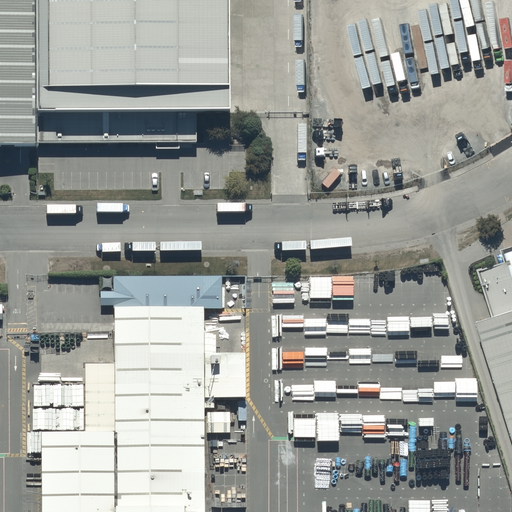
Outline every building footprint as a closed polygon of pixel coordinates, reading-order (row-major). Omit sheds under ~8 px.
[(0,0),(0,157),(52,156),(55,127),(231,131),(230,0),(0,0)] [(511,261),(479,272),(492,318),(477,323),(511,438),(511,261)] [(219,276),(114,278),(114,292),(100,292),(100,306),(220,305),(219,276)] [(38,433),(38,511),(201,511),(201,399),(243,398),(242,353),(201,354),(200,306),(114,307),(114,363),(104,363),(104,384),(115,384),(115,432),(38,433)] [(64,408),(64,386),(57,386),(57,408),(50,408),(50,429),(63,429),(63,408),(64,408)]
